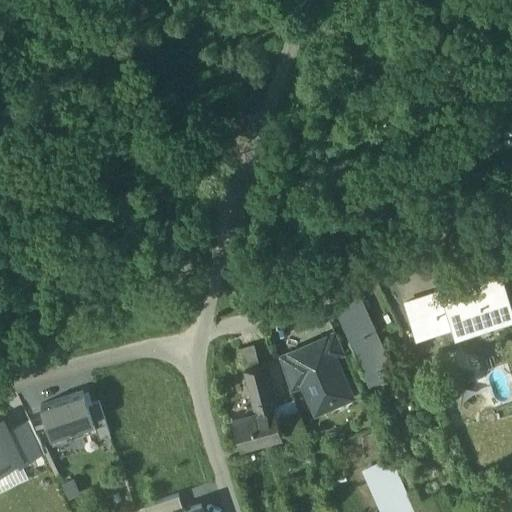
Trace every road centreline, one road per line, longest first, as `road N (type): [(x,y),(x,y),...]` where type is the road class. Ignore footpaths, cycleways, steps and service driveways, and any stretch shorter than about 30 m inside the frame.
road 1 (unclassified): [(197,341),(307,0)]
road 2 (residential): [(0,390),(197,341)]
road 3 (residential): [(240,511),(197,341)]
